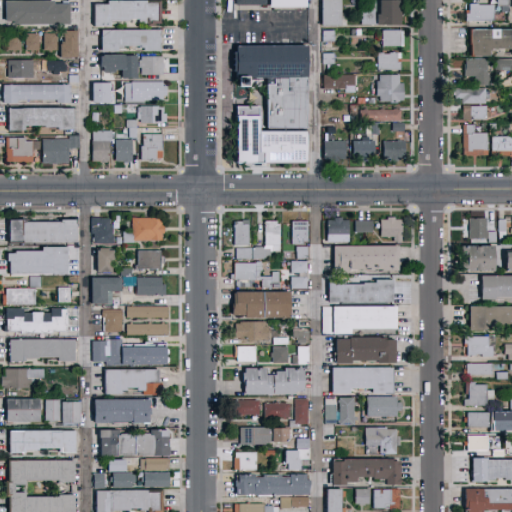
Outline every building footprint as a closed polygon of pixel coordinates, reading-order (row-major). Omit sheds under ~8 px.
[(271,0),(308,0),(308,8),(271,8),(271,0)] [(323,0),(342,0),(342,27),(323,27),(323,0)] [(368,0),(377,0),(377,9),(368,9),(368,0)] [(499,0),(510,0),(510,13),(509,13),(509,19),(504,19),(503,7),(499,7),(499,0)] [(162,1),(163,25),(155,25),(155,27),(149,27),(149,25),(145,24),(145,22),(141,22),(141,20),(132,20),(132,22),(112,22),(112,27),(96,28),(96,5),(109,5),(109,1),(162,1)] [(382,15),(381,1),(401,1),(401,14),(403,14),(403,25),(401,25),(401,26),(378,26),(378,15),(382,15)] [(7,2),(56,2),(56,5),(71,5),(72,25),(15,26),(15,22),(7,22),(7,2)] [(467,11),(470,11),(470,5),(479,5),(479,6),(495,6),(495,22),(467,22),(467,11)] [(363,11),(376,11),(376,25),(363,26),(363,11)] [(470,30),(511,30),(511,49),(493,49),(493,51),(491,51),(491,57),(471,57),(471,46),(470,46),(470,30)] [(162,31),(162,52),(146,52),(146,49),(140,49),(140,47),(125,47),(125,49),(120,49),(120,52),(103,53),(103,31),(162,31)] [(336,31),(336,43),(324,43),(324,32),(336,31)] [(384,31),(402,31),(402,32),(405,32),(405,47),(384,47),(384,31)] [(79,32),(79,59),(62,59),(62,45),(63,45),(63,43),(65,43),(65,32),(79,32)] [(9,52),(9,35),(22,34),(22,51),(17,51),(17,53),(14,53),(14,52),(9,52)] [(40,34),(40,38),(41,38),(42,41),(41,41),(41,51),(35,51),(36,53),(33,53),(33,52),(27,52),(27,34),(40,34)] [(45,34),(59,34),(59,51),(53,51),(53,53),(51,53),(51,51),(45,51),(45,34)] [(308,129),(268,129),(267,85),(268,85),(268,79),(249,79),(249,87),(248,88),(239,88),(238,87),(238,79),(237,79),(237,73),(234,73),(234,53),(237,53),(237,47),(308,47),(309,79),(308,79),(308,129)] [(336,54),(336,65),(324,65),(324,54),(336,54)] [(379,54),(385,54),(385,55),(390,55),(390,54),(402,54),(402,71),(379,71),(379,67),(377,67),(377,65),(379,65),(379,54)] [(127,56),(127,57),(139,56),(139,79),(124,79),(123,71),(117,71),(117,73),(116,73),(116,74),(113,74),(113,73),(105,73),(105,68),(102,68),(102,57),(105,57),(105,56),(127,56)] [(141,61),(143,61),(143,58),(164,57),(165,65),(166,65),(166,68),(165,68),(165,76),(143,76),(143,69),(141,69),(141,61)] [(43,60),(49,60),(49,62),(66,62),(66,65),(69,65),(69,72),(64,73),(64,76),(55,75),(55,72),(43,71),(43,60)] [(467,60),(488,60),(488,74),(492,78),(492,86),(476,86),(476,77),(466,77),(466,66),(467,66),(467,60)] [(496,60),(511,60),(511,71),(496,71),(496,60)] [(9,61),(35,61),(35,69),(40,69),(40,82),(27,82),(27,79),(9,79),(9,61)] [(71,70),(80,70),(80,83),(70,83),(71,70)] [(356,76),(356,77),(358,77),(358,86),(356,86),(356,93),(346,93),(346,89),(325,90),(325,76),(356,76)] [(378,82),(381,82),(381,76),(401,76),(401,84),(405,84),(405,102),(401,102),(401,103),(399,103),(399,104),(392,104),(392,103),(381,103),(381,97),(378,97),(378,82)] [(165,83),(165,87),(168,87),(168,97),(165,97),(165,101),(146,101),(146,106),(127,106),(126,84),(133,84),(133,83),(165,83)] [(111,84),(111,103),(94,104),(94,84),(111,84)] [(5,86),(71,86),(72,99),(72,104),(66,104),(58,104),(58,101),(19,101),(19,104),(4,104),(4,93),(5,93),(5,86)] [(456,89),(487,89),(487,92),(490,92),(490,99),(487,99),(487,104),(464,104),(464,99),(456,99),(456,89)] [(464,107),(487,106),(488,113),(492,113),(492,119),(487,119),(487,121),(464,121),(464,107)] [(165,107),(165,114),(168,114),(168,123),(165,123),(165,124),(142,124),(142,121),(139,121),(139,108),(142,108),(142,107),(165,107)] [(308,132),(308,165),(237,165),(237,107),(260,107),(260,132),(308,132)] [(10,110),(75,109),(76,131),(60,131),(60,129),(46,129),(46,127),(26,127),(26,132),(10,132),(10,110)] [(365,111),(365,110),(369,110),(369,111),(382,111),(382,110),(386,110),(386,111),(395,111),(395,110),(399,110),(399,111),(403,111),(403,121),(362,122),(361,111),(365,111)] [(128,129),(128,121),(138,121),(138,139),(131,139),(131,129),(128,129)] [(372,123),(381,123),(381,135),(373,135),(372,123)] [(326,124),(338,124),(338,132),(326,132),(326,124)] [(394,124),(406,124),(406,133),(394,132),(394,124)] [(464,126),(476,126),(476,131),(475,131),(475,134),(488,134),(488,151),(489,151),(489,157),(464,157),(464,126)] [(94,132),(113,132),(113,142),(111,142),(111,162),(109,162),(109,164),(102,164),(102,163),(94,163),(93,142),(94,142),(94,132)] [(142,161),(142,147),(145,147),(145,136),(164,135),(164,159),(158,159),(158,161),(142,161)] [(44,140),(70,140),(70,137),(81,137),(81,149),(70,149),(70,164),(50,165),(50,164),(44,164),(44,140)] [(354,142),(364,142),(364,138),(370,138),(370,140),(371,140),(371,142),(376,142),(376,159),(373,159),(373,162),(359,162),(359,159),(354,159),(354,142)] [(493,138),(511,138),(511,156),(492,156),(493,138)] [(7,139),(27,139),(27,142),(41,142),(41,151),(34,150),(34,163),(7,163),(7,139)] [(117,141),(134,141),(134,162),(132,162),(132,163),(125,164),(125,162),(117,162),(117,141)] [(385,142),(399,142),(399,141),(403,141),(403,142),(407,142),(407,160),(401,160),(398,162),(393,162),(391,159),(385,159),(385,142)] [(347,142),(347,160),(340,160),(340,163),(332,163),(332,160),(325,160),(325,142),(347,142)] [(90,243),(110,242),(110,217),(90,217),(90,243)] [(130,240),(161,240),(160,217),(130,217),(130,240)] [(391,242),(399,242),(400,218),(378,217),(377,236),(391,236),(391,242)] [(346,242),(346,218),(325,218),(325,242),(346,242)] [(247,220),(232,219),(231,244),(246,245),(247,220)] [(370,220),(350,219),(350,232),(370,232),(370,220)] [(72,241),(72,220),(5,221),(5,242),(72,241)] [(305,243),(305,220),(289,220),(289,243),(305,243)] [(262,221),(262,246),(233,246),(233,258),(269,258),(269,251),(277,251),(277,221),(262,221)] [(295,258),(306,258),(306,245),(294,246),(295,258)] [(330,271),(396,269),(396,245),(329,246),(330,271)] [(490,246),(462,245),(461,271),(490,271),(490,246)] [(4,274),(64,273),(63,246),(36,247),(37,251),(3,251),(4,274)] [(93,272),(109,272),(109,248),(92,248),(93,272)] [(160,250),(134,250),(135,268),(161,268),(160,250)] [(511,270),(511,251),(500,252),(500,271),(511,270)] [(305,260),(288,260),(288,271),(305,271),(305,260)] [(231,262),(232,279),(258,279),(258,262),(231,262)] [(277,287),(277,271),(271,271),(271,276),(260,276),(260,287),(277,287)] [(511,298),(511,274),(477,275),(477,299),(511,298)] [(38,286),(38,276),(27,276),(28,287),(38,286)] [(161,295),(161,277),(133,276),(133,294),(161,295)] [(305,288),(305,276),(288,277),(288,288),(305,288)] [(117,277),(87,277),(88,304),(108,303),(108,291),(118,291),(117,277)] [(389,282),(324,281),(324,302),(389,302),(389,282)] [(68,287),(55,286),(54,302),(67,302),(68,287)] [(32,288),(3,288),(3,305),(32,304),(32,288)] [(286,292),(228,291),(228,316),(285,317),(286,292)] [(511,327),(511,305),(465,307),(466,328),(511,327)] [(165,307),(124,306),(124,317),(165,317),(165,307)] [(319,306),(319,333),(347,334),(347,328),(392,328),(392,306),(319,306)] [(63,331),(63,308),(46,308),(46,312),(19,312),(19,307),(2,308),(2,331),(63,331)] [(120,309),(103,309),(102,331),(120,331),(120,309)] [(266,321),(233,320),(232,338),(265,339),(266,321)] [(124,334),(165,335),(165,324),(124,323),(124,334)] [(463,355),(490,355),(490,345),(485,345),(485,336),(463,336),(463,355)] [(393,361),(392,337),(331,338),(331,363),(393,361)] [(162,365),(162,346),(119,346),(119,338),(106,339),(106,341),(89,341),(89,361),(103,361),(103,367),(129,367),(129,365),(162,365)] [(71,339),(5,339),(5,358),(58,359),(58,361),(71,361),(71,339)] [(511,359),(511,343),(503,344),(503,360),(511,359)] [(253,346),(234,345),(234,361),(253,361),(253,346)] [(285,362),(286,346),(270,345),(270,362),(285,362)] [(489,363),(463,363),(463,376),(489,376),(489,363)] [(262,367),(239,367),(239,393),(300,393),(300,369),(272,369),(272,375),(262,375),(262,367)] [(389,393),(389,367),(328,367),(328,393),(346,393),(347,389),(369,389),(369,393),(389,393)] [(41,369),(1,368),(1,387),(30,388),(30,378),(41,378),(41,369)] [(156,369),(100,370),(101,393),(156,392),(156,369)] [(505,371),(494,371),(494,379),(505,379),(505,371)] [(491,403),(491,385),(464,385),(464,404),(491,403)] [(364,416),(394,417),(395,410),(396,410),(397,396),(364,395),(364,416)] [(353,397),(337,397),(336,424),(352,424),(353,397)] [(35,398),(1,399),(1,422),(36,422),(35,398)] [(306,423),(306,398),(293,398),(293,423),(306,423)] [(334,398),(323,398),(322,424),(333,424),(334,398)] [(145,399),(89,399),(89,422),(145,422),(145,399)] [(257,399),(233,399),(233,414),(258,414),(257,399)] [(42,421),(76,422),(76,401),(43,400),(42,421)] [(288,417),(289,403),(263,402),(262,417),(288,417)] [(486,412),(464,412),(464,427),(486,427),(486,412)] [(285,426),(237,427),(238,443),(285,442),(285,426)] [(362,446),(367,446),(367,454),(395,453),(395,427),(362,428),(362,446)] [(72,431),(5,430),(5,449),(72,451),(72,431)] [(165,430),(144,430),(144,434),(115,434),(115,430),(95,430),(95,455),(165,456),(165,430)] [(464,450),(485,450),(485,436),(464,435),(464,450)] [(296,470),(296,450),(282,450),(282,470),(296,470)] [(233,469),(254,469),(254,452),(232,452),(233,469)] [(166,458),(138,458),(138,470),(166,470),(166,458)] [(71,480),(70,459),(5,460),(5,484),(21,484),(21,481),(71,480)] [(122,471),(121,459),(103,460),(103,471),(122,471)] [(328,459),(328,483),(354,484),(354,478),(381,478),(381,485),(396,485),(396,459),(328,459)] [(511,459),(467,459),(466,480),(511,480),(511,459)] [(102,488),(101,472),(91,473),(92,488),(102,488)] [(131,488),(132,473),(109,472),(108,487),(131,488)] [(166,487),(166,472),(140,472),(141,487),(166,487)] [(232,475),(232,496),(305,495),(305,474),(232,475)] [(367,488),(352,488),(352,504),(367,504),(367,488)] [(509,510),(508,511),(511,511),(511,488),(461,488),(460,511),(478,511),(479,510),(509,510)] [(323,511),(337,511),(337,489),(323,489),(323,511)] [(398,489),(370,489),(370,508),(397,508),(398,489)] [(91,510),(144,510),(144,511),(159,511),(159,490),(91,490),(91,510)] [(5,511),(65,511),(64,511),(70,511),(71,496),(21,496),(21,492),(6,492),(5,511)] [(306,496),(279,496),(279,507),(306,507),(306,496)]
